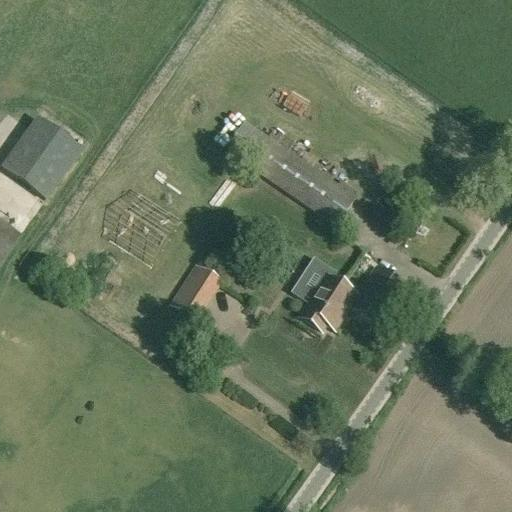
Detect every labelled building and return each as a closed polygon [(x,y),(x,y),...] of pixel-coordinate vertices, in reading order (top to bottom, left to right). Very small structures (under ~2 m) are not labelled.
[(41,117),(0,171),(0,174),(43,205),(84,148),(41,117)] [(336,229),(355,202),(244,126),(225,154),(336,229)] [(398,233),(412,211),(385,192),(370,214),(398,233)] [(135,195),(104,241),(146,270),(177,224),(135,195)] [(0,264),(19,238),(0,224),(0,264)] [(187,251),(168,252),(170,290),(177,290),(176,279),(188,278),(187,251)] [(197,327),(223,286),(196,268),(169,309),(197,327)] [(409,292),(375,269),(355,299),(349,309),(382,332),(409,292)] [(349,309),(355,299),(328,282),(312,306),(309,304),(299,319),(321,334),(325,328),(334,333),(349,309)]
